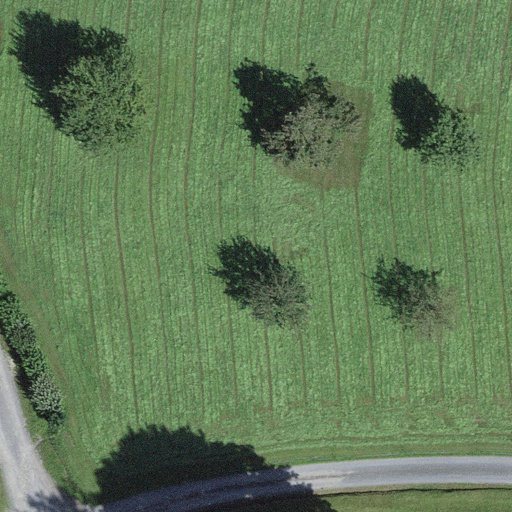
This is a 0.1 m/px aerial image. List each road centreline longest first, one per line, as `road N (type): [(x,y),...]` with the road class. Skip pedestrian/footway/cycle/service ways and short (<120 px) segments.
road 1 (track): [(511,467),(251,486),(162,511)]
road 2 (track): [(0,384),(36,511)]
